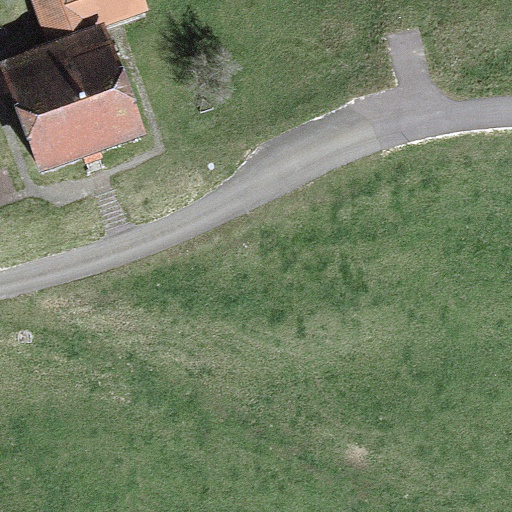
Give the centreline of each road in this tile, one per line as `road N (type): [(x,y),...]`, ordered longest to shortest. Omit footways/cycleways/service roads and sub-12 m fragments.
road 1 (track): [(511,108),(346,141),(167,230),(0,277)]
road 2 (track): [(418,511),(0,286)]
